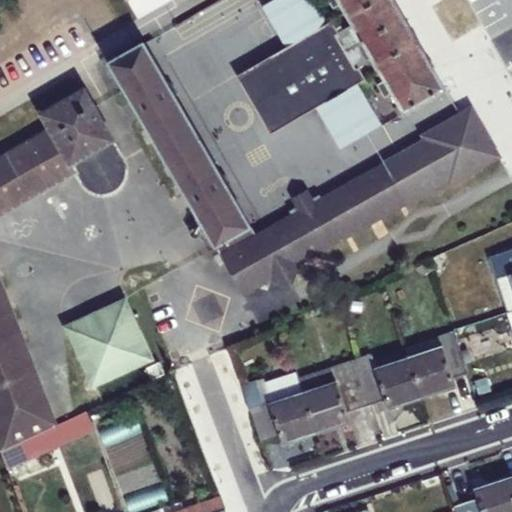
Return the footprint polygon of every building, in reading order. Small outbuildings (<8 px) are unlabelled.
[(330,37),(308,0),(278,0),(259,11),(283,52),(235,80),(250,107),(260,101),(249,83),(330,37)] [(389,0),(335,0),(328,4),(332,11),(342,6),(353,25),(391,2),(389,0)] [(391,2),(353,25),(355,27),(338,37),(336,34),(330,37),(341,55),(401,20),(391,2)] [(374,59),(378,65),(416,44),(401,20),(341,55),(352,75),(357,72),(356,69),(374,59)] [(330,37),(249,83),(260,101),(341,55),(330,37)] [(384,98),(393,93),(432,72),(416,44),(378,65),(386,80),(377,85),(384,98)] [(139,49),(103,70),(159,159),(194,139),(139,49)] [(341,55),(260,101),(271,121),(352,75),(341,55)] [(393,93),(404,111),(444,90),(432,72),(393,93)] [(260,101),(250,107),(266,134),(313,107),(337,149),(381,124),(352,75),(271,121),(260,101)] [(0,446),(1,449),(9,470),(97,429),(88,410),(58,423),(0,306),(0,218),(68,181),(73,189),(78,195),(84,198),(91,199),(105,196),(110,191),(113,186),(115,181),(116,176),(116,171),(114,166),(76,98),(50,113),(60,130),(46,138),(0,163),(0,446)] [(237,274),(269,282),(297,290),(305,262),(308,252),(329,240),(333,246),(412,202),(502,152),(499,147),(474,107),(426,134),(429,138),(389,160),(393,167),(370,180),(366,173),(328,194),(327,191),(318,196),(316,192),(299,201),(302,206),(295,209),(296,212),(253,236),(249,229),(215,248),(214,249),(229,278),(237,274)] [(36,121),(46,138),(60,130),(50,113),(36,121)] [(249,229),(194,139),(159,159),(215,248),(249,229)] [(366,173),(370,180),(393,167),(389,160),(366,173)] [(305,262),(333,246),(329,240),(308,252),(305,262)] [(511,242),(485,252),(502,305),(511,301),(511,242)] [(269,282),(237,274),(229,278),(241,298),(269,282)] [(68,325),(95,385),(152,358),(125,299),(68,325)] [(511,301),(502,305),(511,333),(511,301)] [(407,348),(410,356),(424,397),(459,385),(455,376),(467,372),(454,332),(407,348)] [(374,356),(360,361),(375,404),(387,400),(390,408),(424,397),(410,356),(378,367),(374,356)] [(375,404),(360,361),(303,381),(321,432),(356,420),(353,411),(375,404)] [(321,432),(303,381),(300,374),(268,385),(266,379),(252,384),(272,442),(287,436),(290,443),(321,432)] [(456,498),(461,511),(511,511),(511,473),(511,471),(478,483),(481,490),(456,498)] [(233,511),(228,497),(189,511),(233,511)]
